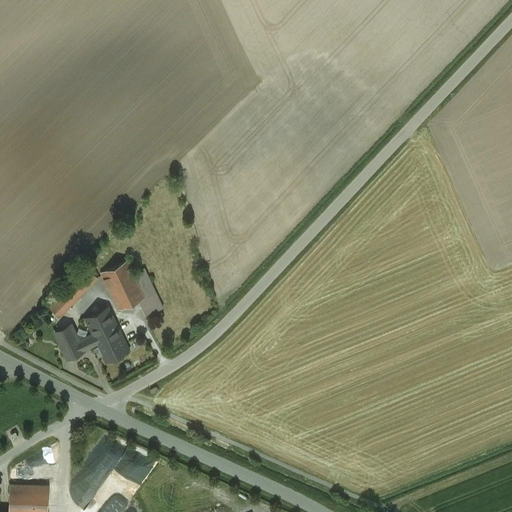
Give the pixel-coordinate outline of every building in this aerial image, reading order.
[(128,258),(100,272),(101,274),(118,309),(139,299),(146,296),(135,272),(128,258)] [(86,265),(60,292),(71,303),(98,276),(86,265)] [(157,295),(144,267),(135,272),(146,296),(139,299),(141,303),(157,295)] [(60,292),(48,304),(59,315),(71,303),(60,292)] [(157,295),(141,303),(147,315),(163,307),(157,295)] [(93,333),(98,342),(99,345),(103,354),(106,360),(128,349),(108,306),(86,317),(93,333)] [(98,342),(93,333),(84,338),(83,336),(79,334),(77,335),(71,324),(55,331),(68,358),(84,350),(83,349),(98,342)] [(103,354),(99,345),(94,347),(99,356),(103,354)] [(47,511),(49,485),(10,483),(9,511),(22,511),(47,511)]
